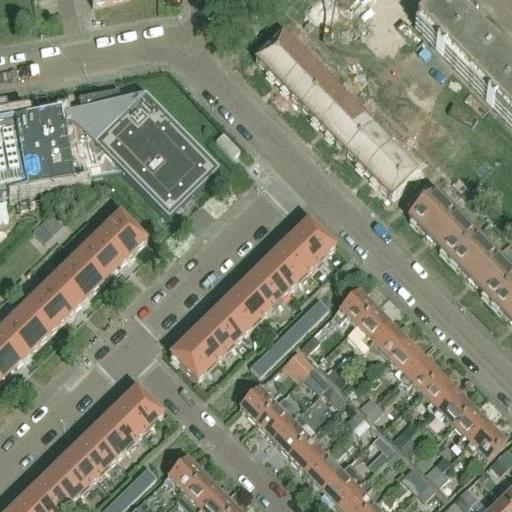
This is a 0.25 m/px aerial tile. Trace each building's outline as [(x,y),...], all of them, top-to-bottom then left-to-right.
[(89,0),(92,12),(93,12),(130,3),(130,1),(131,0),(89,0)] [(328,46),(372,0),(327,0),(305,24),(328,46)] [(420,182),(284,46),(255,76),(390,211),(420,182)] [(0,200),(121,178),(168,226),(171,224),(192,203),(195,200),(219,177),(212,170),(210,168),(200,158),(199,156),(189,146),(187,144),(177,134),(175,132),(165,122),(163,120),(153,109),(151,107),(145,101),(97,148),(94,146),(74,149),(68,119),(62,120),(62,116),(0,127),(0,200)] [(97,148),(145,101),(105,108),(96,110),(82,112),(70,115),(62,116),(62,120),(68,119),(74,149),(94,146),(97,148)] [(239,156),(223,139),(216,146),(232,163),(239,157),(239,156)] [(408,229),(511,337),(511,282),(436,203),(408,229)] [(97,295),(147,247),(120,220),(71,267),(97,295)] [(51,221),(42,229),(48,235),(56,227),(51,221)] [(288,298),(335,253),(308,226),(262,271),(288,298)] [(56,227),(48,235),(53,241),(62,232),(56,227)] [(42,229),(33,238),(39,244),(48,235),(42,229)] [(48,235),(39,244),(45,249),(53,241),(48,235)] [(48,342),(97,295),(71,267),(22,315),(48,342)] [(242,343),(288,298),(262,271),(216,315),(242,343)] [(376,314),(359,296),(302,352),(308,359),(346,322),(356,333),(376,314)] [(320,305),(314,311),(323,320),(329,315),(320,305)] [(314,311),(308,317),(317,326),(323,320),(314,311)] [(368,354),(392,330),(376,314),(356,333),(347,341),(364,359),(368,354)] [(0,389),(48,342),(22,315),(0,335),(0,389)] [(196,388),(242,343),(216,315),(169,361),(196,388)] [(308,317),(302,322),(311,332),(317,326),(308,317)] [(302,322),(296,328),(305,337),(311,332),(302,322)] [(296,328),(290,334),(299,343),(305,337),(296,328)] [(389,366),(408,347),(392,330),(368,354),(375,361),(379,357),(389,366)] [(290,334),(285,339),(294,349),(299,343),(290,334)] [(285,339),(279,345),(288,354),(294,349),(285,339)] [(279,345),(273,351),(282,360),(288,354),(279,345)] [(401,387),(425,364),(408,347),(389,366),(398,376),(394,380),(401,387)] [(273,351),(267,356),(276,366),(282,360),(273,351)] [(267,356),(261,362),(270,372),(276,366),(267,356)] [(312,374),(297,358),(281,372),(297,389),(312,374)] [(261,362),(255,368),(264,377),(270,372),(261,362)] [(421,400),(441,381),(425,364),(401,387),(407,394),(411,390),(421,400)] [(255,368),(249,374),(259,383),(264,377),(255,368)] [(328,380),(334,387),(344,377),(345,376),(338,369),(328,380)] [(330,391),(313,374),(303,384),(320,401),(322,399),(330,391)] [(344,377),(334,387),(341,394),(352,383),(345,376),(344,377)] [(433,421),(457,397),(441,381),(421,400),(430,410),(426,413),(433,421)] [(239,414),(256,431),(275,412),(266,402),(270,397),(263,390),(239,414)] [(346,408),(336,397),(330,391),(322,399),(339,415),(346,408)] [(116,466),(163,421),(136,394),(90,439),(116,466)] [(454,434),(474,414),(457,397),(433,421),(440,427),(444,423),(454,434)] [(367,420),(377,410),(371,404),(361,413),(367,420)] [(373,426),(383,416),(377,410),(367,420),(373,426)] [(272,448),(292,428),(275,412),(256,431),(272,448)] [(466,454),(490,431),(474,414),(454,434),(463,443),(457,449),(463,456),(466,454)] [(352,434),(362,424),(356,418),(346,428),(352,434)] [(223,431),(235,443),(247,430),(235,419),(223,431)] [(289,465),(309,445),(299,435),(305,428),(299,421),(292,428),(272,448),(289,465)] [(358,440),(368,431),(362,424),(352,434),(358,440)] [(400,453),(410,443),(420,434),(414,428),(394,447),(400,453)] [(487,468),(507,448),(490,431),(466,454),(472,460),(476,457),(487,468)] [(70,511),(116,466),(90,439),(44,483),(70,511)] [(406,459),(416,450),(410,443),(400,453),(406,459)] [(323,451),(319,455),(309,445),(289,465),(306,482),(325,462),(330,458),(323,451)] [(386,468),(395,458),(389,451),(368,472),(374,479),(386,468)] [(391,474),(401,464),(395,458),(386,468),(391,474)] [(511,470),(511,468),(503,459),(497,465),(507,475),(511,470)] [(322,498),(342,479),(325,462),(306,482),(322,498)] [(443,477),(451,469),(445,462),(426,480),(433,486),(443,477)] [(184,501),(204,481),(187,464),(163,487),(170,494),(174,490),(184,500),(184,501)] [(507,475),(497,465),(491,471),(501,481),(507,475)] [(342,511),(366,489),(349,472),(342,479),(322,498),(335,511),(342,511)] [(147,473),(141,479),(151,488),(156,482),(147,473)] [(439,493),(449,483),(443,477),(433,486),(439,493)] [(141,479),(136,485),(145,494),(151,488),(141,479)] [(205,511),(220,498),(204,481),(184,501),(184,500),(176,508),(180,511),(205,511)] [(69,511),(70,511),(44,483),(13,511),(69,511)] [(418,501),(428,491),(422,484),(412,494),(418,501)] [(136,485),(130,490),(139,500),(145,494),(136,485)] [(374,511),(364,501),(371,494),(366,489),(342,511),(374,511)] [(130,490),(124,496),(133,505),(139,500),(130,490)] [(424,507),(434,497),(428,491),(418,501),(424,507)] [(379,511),(394,511),(405,505),(396,493),(376,508),(379,511)] [(477,504),(467,494),(461,500),(471,511),(477,504)] [(511,511),(511,495),(501,506),(507,511),(511,511)] [(124,496),(118,502),(127,511),(133,505),(124,496)] [(233,511),(220,498),(205,511),(233,511)] [(469,511),(471,511),(461,500),(454,507),(459,511),(469,511)] [(118,502),(112,507),(116,511),(126,511),(127,511),(118,502)]
